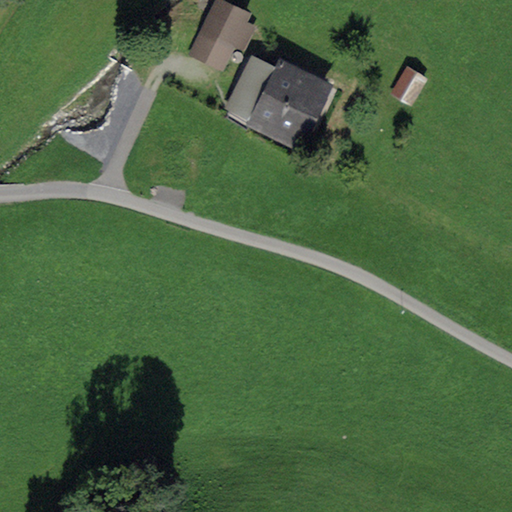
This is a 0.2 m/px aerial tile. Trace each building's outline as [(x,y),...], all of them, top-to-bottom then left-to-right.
[(245,15),(218,2),(193,53),(220,66),(232,42),(243,48),(252,28),(241,23),(245,15)] [(253,60),(233,103),(254,114),(275,71),(253,60)] [(324,83),(280,62),(275,71),(254,114),(250,123),(294,144),(324,83)] [(408,68),(398,86),(413,96),(424,78),(408,68)] [(160,138),(150,187),(172,191),(181,142),(160,138)]
